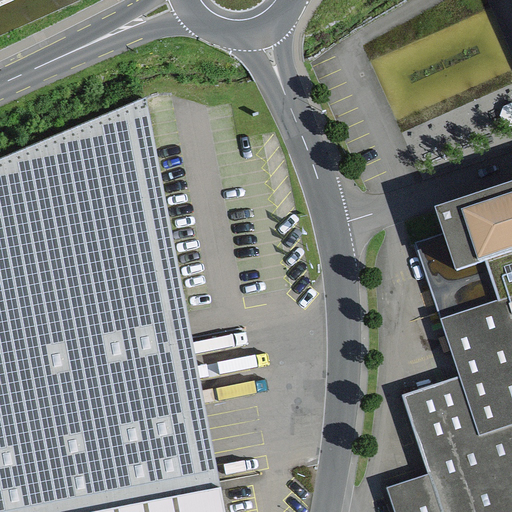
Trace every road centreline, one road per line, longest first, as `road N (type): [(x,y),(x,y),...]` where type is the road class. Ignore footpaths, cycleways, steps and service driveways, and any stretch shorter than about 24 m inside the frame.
road 1 (residential): [(326,511),(346,348),(335,226)]
road 2 (residential): [(335,226),(256,33)]
road 3 (secondary): [(181,3),(0,85)]
road 4 (residential): [(335,226),(511,168)]
